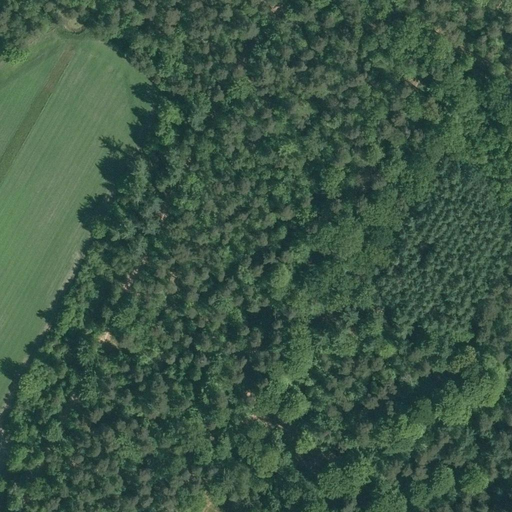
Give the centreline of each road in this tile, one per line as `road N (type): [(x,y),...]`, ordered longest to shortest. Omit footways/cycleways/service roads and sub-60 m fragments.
road 1 (track): [(283,0),(221,96),(13,511)]
road 2 (track): [(157,511),(444,50)]
road 3 (track): [(511,92),(364,0)]
